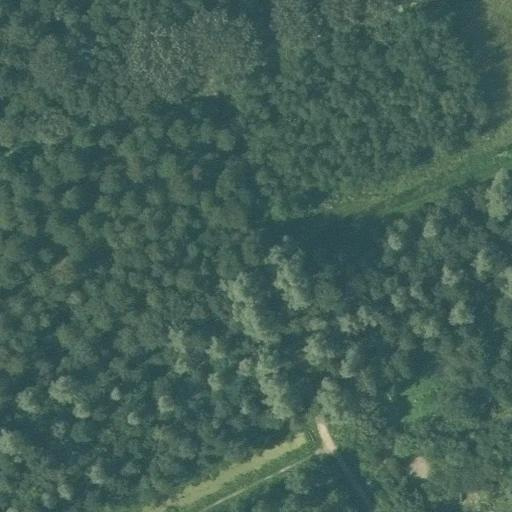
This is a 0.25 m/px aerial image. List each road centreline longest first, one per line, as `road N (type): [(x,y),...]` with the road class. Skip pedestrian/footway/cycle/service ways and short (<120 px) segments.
road 1 (track): [(373,511),(325,440),(215,99)]
road 2 (track): [(215,99),(455,9)]
